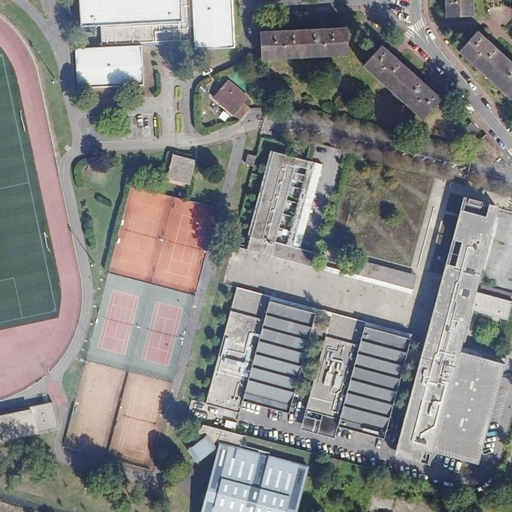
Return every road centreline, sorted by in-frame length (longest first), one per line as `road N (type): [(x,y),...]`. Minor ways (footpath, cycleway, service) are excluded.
road 1 (unknown): [(511,389),(490,473),(475,483),(241,418)]
road 2 (residential): [(511,175),(317,127),(265,125),(201,138)]
road 3 (unknown): [(167,103),(166,84),(239,57),(247,0)]
road 4 (residential): [(511,146),(420,40)]
road 5 (unknown): [(173,143),(167,103),(75,112)]
